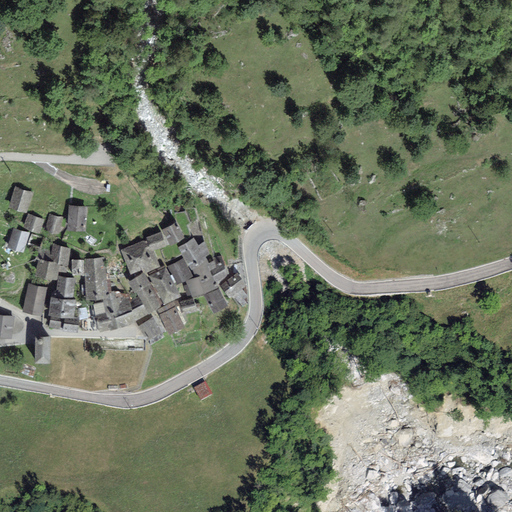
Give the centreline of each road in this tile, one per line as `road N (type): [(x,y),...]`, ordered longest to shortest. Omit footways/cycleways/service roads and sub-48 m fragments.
road 1 (unclassified): [(511,262),(432,283),(363,288),(329,275),(280,233),(260,232),(250,249),(253,321),(223,357),(137,400),(0,380)]
road 2 (track): [(77,395),(58,471),(0,482)]
